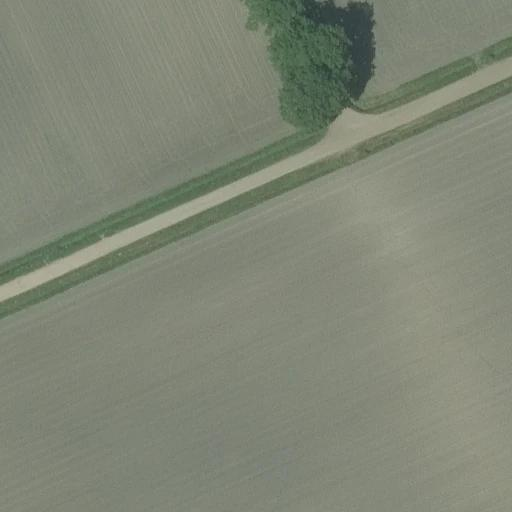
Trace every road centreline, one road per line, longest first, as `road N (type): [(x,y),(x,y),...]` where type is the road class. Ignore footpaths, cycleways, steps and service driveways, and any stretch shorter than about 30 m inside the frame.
road 1 (track): [(0,297),(345,143)]
road 2 (unclassified): [(280,0),(345,143),(511,69)]
